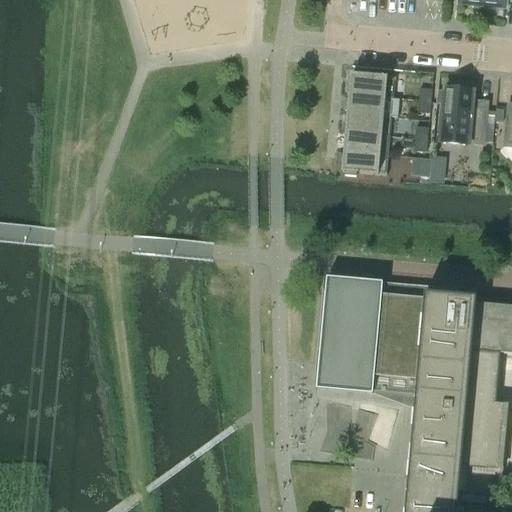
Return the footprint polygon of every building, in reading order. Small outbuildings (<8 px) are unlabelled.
[(482,0),(458,0),(458,6),(469,7),(469,9),(477,10),(477,8),(482,8),(482,0)] [(482,0),(482,8),(486,9),(486,10),(494,11),(494,10),(505,11),(506,0),(482,0)] [(350,76),(349,95),(393,100),(395,80),(368,78),(369,73),(357,72),(356,76),(350,76)] [(430,103),(432,91),(419,90),(418,102),(430,103)] [(483,144),(486,112),(487,107),(472,106),(474,95),(468,94),(468,92),(449,91),(449,92),(443,92),(439,142),(442,142),(442,144),(466,147),(466,144),(483,146),(483,144)] [(349,95),(347,115),(391,119),(393,100),(349,95)] [(429,116),(430,103),(418,102),(417,114),(429,116)] [(496,111),(496,114),(495,123),(504,124),(505,112),(496,111)] [(493,144),(495,123),(496,114),(486,112),(483,144),(493,144)] [(347,115),(345,135),(389,139),(391,119),(347,115)] [(427,142),(428,129),(415,128),(414,141),(427,142)] [(345,135),(343,154),(388,158),(389,139),(345,135)] [(426,154),(427,142),(414,141),(413,153),(426,154)] [(343,154),(342,174),(386,178),(388,158),(343,154)] [(421,160),(420,179),(429,180),(431,161),(425,161),(421,160)] [(494,511),(498,471),(504,405),(495,404),(500,354),(511,355),(511,307),(449,302),(450,291),(328,279),(318,388),(357,392),(401,396),(421,400),(414,453),(411,453),(409,478),(411,478),(410,493),(408,493),(407,502),(409,502),(408,511),(494,511)]
